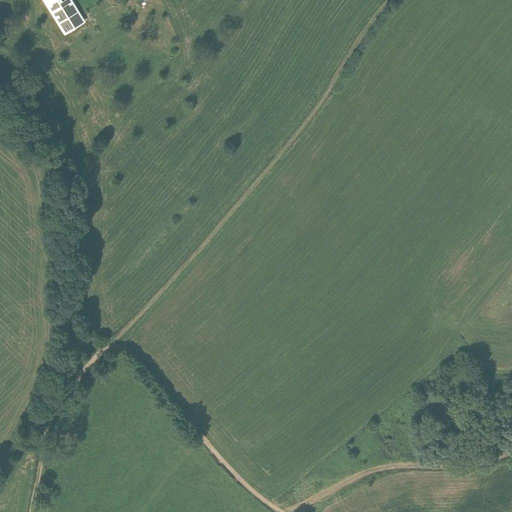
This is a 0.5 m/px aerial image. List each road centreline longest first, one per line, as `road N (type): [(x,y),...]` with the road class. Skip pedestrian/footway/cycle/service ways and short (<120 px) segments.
road 1 (track): [(104,348),(306,123),(389,0)]
road 2 (track): [(71,332),(68,182),(46,127),(0,79)]
road 3 (track): [(104,348),(136,360),(224,464),(279,511)]
